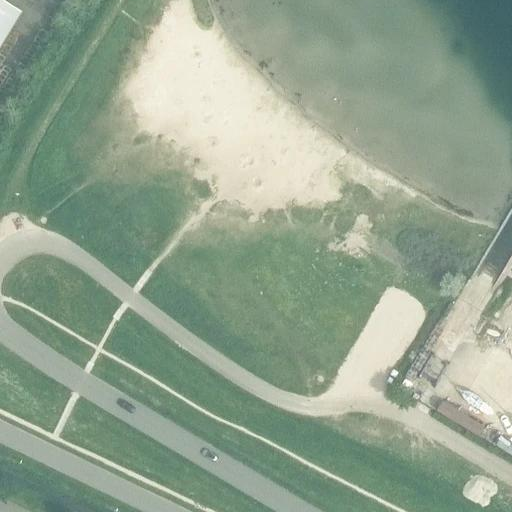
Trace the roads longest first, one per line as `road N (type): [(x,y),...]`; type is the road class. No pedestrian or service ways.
road 1 (residential): [(511,472),(412,415),(358,403),(309,407),(265,393),(134,302),(71,245),(33,241),(0,272)]
road 2 (residential): [(302,511),(0,322)]
road 3 (residential): [(164,511),(0,430)]
